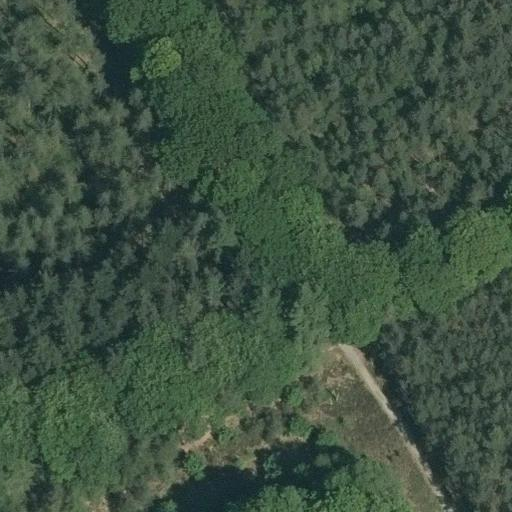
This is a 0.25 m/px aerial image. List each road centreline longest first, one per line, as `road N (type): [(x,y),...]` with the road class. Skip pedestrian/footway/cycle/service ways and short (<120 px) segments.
road 1 (track): [(131,0),(323,325),(419,452),(447,511)]
road 2 (track): [(0,456),(511,250)]
